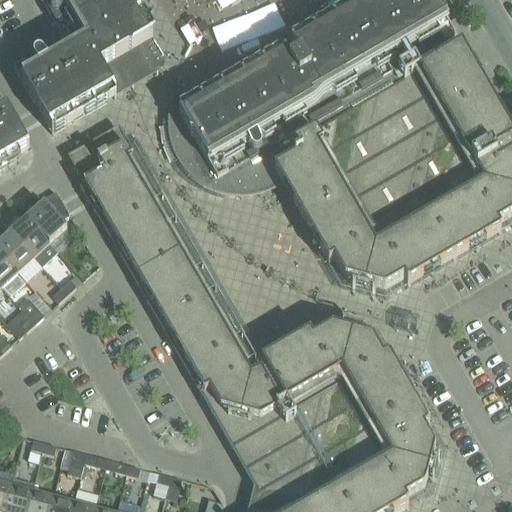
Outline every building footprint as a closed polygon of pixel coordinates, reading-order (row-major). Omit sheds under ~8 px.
[(40,0),(62,37),(64,41),(58,45),(55,46),(14,70),(23,87),(46,125),(49,132),(51,135),(61,130),(62,129),(72,123),(82,117),(83,117),(103,105),(114,99),(112,96),(108,89),(140,71),(145,52),(142,47),(149,43),(152,41),(146,31),(140,20),(134,10),(128,0),(40,0)] [(292,49),(294,53),(284,58),(263,70),(243,82),(222,94),(215,98),(201,106),(184,116),(181,117),(179,119),(185,129),(188,128),(210,167),(219,183),(239,172),(260,160),(281,148),(301,136),(322,124),(321,121),(339,110),(414,67),(435,55),(451,45),(456,43),(456,42),(447,25),(432,0),(377,0),(376,1),(366,6),(355,13),(334,25),(313,37),(297,46),(292,49)] [(112,96),(114,99),(160,74),(161,73),(163,71),(164,70),(164,69),(164,68),(165,66),(165,65),(165,64),(164,62),(164,61),(152,41),(149,43),(142,47),(145,52),(140,71),(108,89),(112,96)] [(200,186),(203,182),(204,183),(208,185),(212,187),(217,189),(218,190),(223,192),(228,193),(228,192),(229,192),(234,193),(239,193),(243,193),(248,193),(253,192),(257,191),(262,190),(266,189),(271,187),(275,185),(279,182),(289,199),(302,221),(315,244),(329,268),(334,265),(345,284),(365,290),(385,295),(404,284),(408,289),(431,275),(454,262),(477,249),(501,235),(498,230),(511,221),(511,155),(508,154),(506,150),(511,146),(511,138),(502,120),(488,97),(476,75),(475,75),(475,74),(462,52),(461,51),(456,54),(451,45),(435,55),(414,67),(339,110),(321,121),(322,124),(301,136),(281,148),(260,160),(239,172),(219,183),(210,167),(188,128),(185,129),(175,130),(176,139),(171,140),(172,143),(173,148),(175,152),(176,157),(178,161),(181,165),(183,169),(186,173),(190,176),(193,180),(197,183),(200,186)] [(0,154),(5,163),(6,163),(29,149),(0,98),(0,154)] [(73,168),(78,177),(79,176),(84,178),(85,177),(90,185),(84,188),(87,193),(98,212),(111,235),(124,258),(138,281),(151,304),(164,327),(177,350),(191,373),(204,397),(210,394),(221,413),(272,501),(256,510),(249,509),(248,511),(403,511),(408,509),(405,504),(411,500),(425,493),(430,473),(435,453),(432,447),(424,434),(430,431),(416,407),(403,384),(398,376),(389,360),(383,363),(372,344),(361,341),(352,338),(332,333),(330,335),(313,344),(310,339),(286,352),(262,366),(257,369),(256,367),(250,357),(242,343),(236,333),(229,320),(224,312),(209,286),(201,273),(149,183),(146,178),(143,171),(135,159),(130,150),(129,147),(128,147),(125,142),(114,140),(78,160),(77,167),(74,168),(73,168)] [(0,171),(8,167),(6,163),(5,163),(0,154),(0,171)] [(35,217),(28,224),(51,249),(67,233),(61,226),(70,220),(56,196),(41,205),(32,214),(35,217)] [(50,249),(51,249),(28,224),(20,230),(17,227),(8,235),(35,263),(41,269),(43,269),(48,267),(53,262),(56,257),(56,255),(50,249)] [(0,248),(0,257),(19,278),(35,263),(8,235),(0,242),(0,243),(3,246),(0,248)] [(19,278),(0,257),(0,289),(3,292),(19,278)] [(62,293),(68,300),(77,292),(71,285),(62,293)] [(68,300),(62,293),(53,301),(59,308),(68,300)] [(45,321),(39,314),(36,311),(29,303),(20,311),(30,322),(36,329),(45,321)] [(36,329),(30,322),(21,330),(27,337),(36,329)] [(0,348),(0,354),(4,358),(13,350),(6,343),(0,348)] [(41,458),(43,448),(32,445),(29,454),(41,458)] [(43,448),(41,458),(53,461),(55,451),(43,448)] [(40,458),(31,455),(28,464),(38,467),(40,458)] [(80,482),(83,469),(86,459),(74,456),(68,479),(80,482)] [(86,459),(83,469),(95,472),(97,462),(86,459)] [(126,480),(129,470),(117,467),(114,477),(126,480)] [(129,470),(126,480),(138,483),(140,473),(129,470)] [(168,491),(171,481),(159,478),(157,488),(168,491)] [(171,481),(168,491),(180,494),(183,485),(171,481)] [(27,511),(32,496),(34,488),(13,483),(11,490),(5,511),(27,511)] [(0,511),(5,511),(11,490),(0,487),(0,511)] [(204,511),(220,511),(226,496),(211,491),(204,511)] [(50,511),(53,502),(32,496),(27,511),(50,511)] [(72,511),(74,507),(53,502),(50,511),(72,511)]
